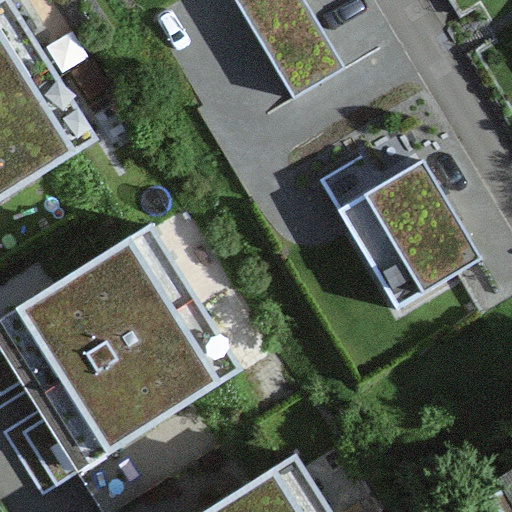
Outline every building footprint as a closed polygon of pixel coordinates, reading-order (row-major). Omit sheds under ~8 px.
[(241,0),(236,3),(295,101),(342,72),(297,0),(241,0)] [(0,232),(102,166),(5,16),(0,18),(0,232)] [(480,268),(421,177),(345,227),(404,318),(480,268)] [(105,492),(254,395),(156,244),(7,341),(105,492)] [(0,280),(0,315),(61,281),(47,255),(0,280)] [(318,511),(294,474),(236,511),(318,511)] [(511,485),(503,491),(511,504),(511,485)]
